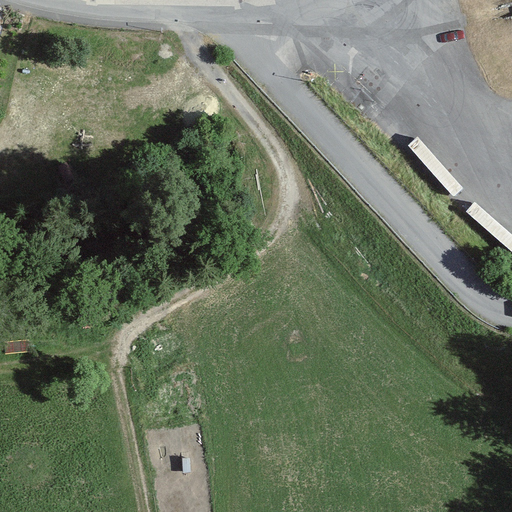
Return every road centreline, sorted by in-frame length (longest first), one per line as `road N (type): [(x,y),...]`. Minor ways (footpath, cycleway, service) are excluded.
road 1 (track): [(511,197),(348,0)]
road 2 (residential): [(104,0),(237,8),(277,0)]
